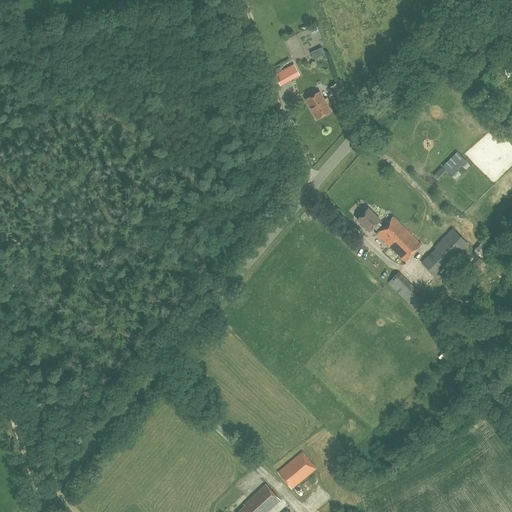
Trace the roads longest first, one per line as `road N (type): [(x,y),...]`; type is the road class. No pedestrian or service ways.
road 1 (unclassified): [(37,511),(471,0)]
road 2 (track): [(45,504),(0,379)]
